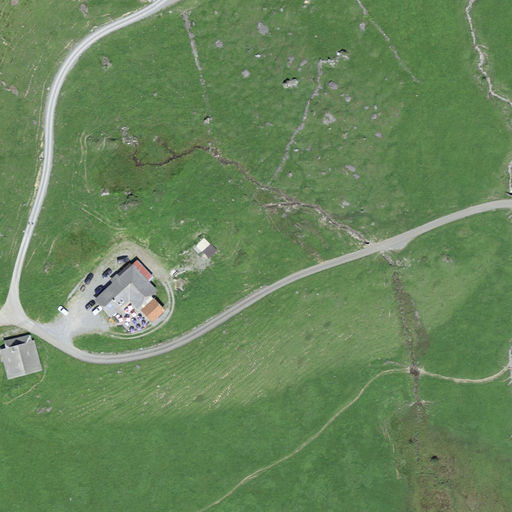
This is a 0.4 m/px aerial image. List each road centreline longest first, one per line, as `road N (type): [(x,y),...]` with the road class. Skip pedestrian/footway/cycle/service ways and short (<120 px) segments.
road 1 (track): [(14,311),(66,350),(120,359),(191,335),(307,271),(511,203)]
road 2 (track): [(166,0),(108,28),(60,76),(14,311)]
